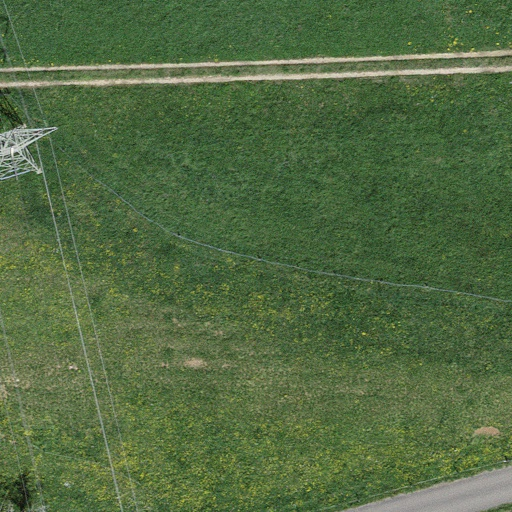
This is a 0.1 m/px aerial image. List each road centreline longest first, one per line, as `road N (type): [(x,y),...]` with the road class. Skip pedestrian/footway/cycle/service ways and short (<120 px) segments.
road 1 (track): [(511,59),(0,86)]
road 2 (unclassified): [(365,511),(511,471)]
